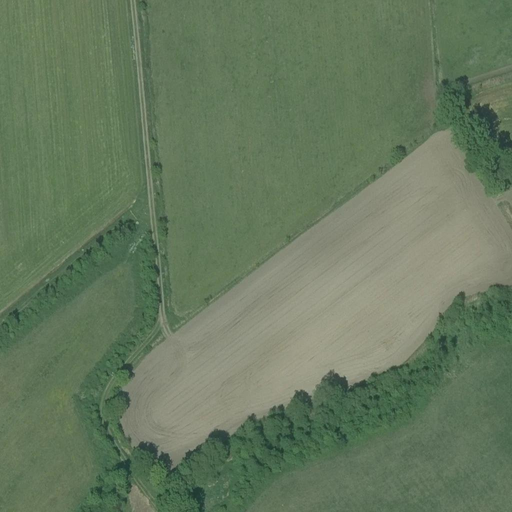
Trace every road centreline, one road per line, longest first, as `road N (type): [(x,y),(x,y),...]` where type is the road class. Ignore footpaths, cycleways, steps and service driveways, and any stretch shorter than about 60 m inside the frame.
road 1 (track): [(132,0),(160,314),(111,379),(100,409),(109,441),(162,511)]
road 2 (track): [(0,324),(150,201)]
